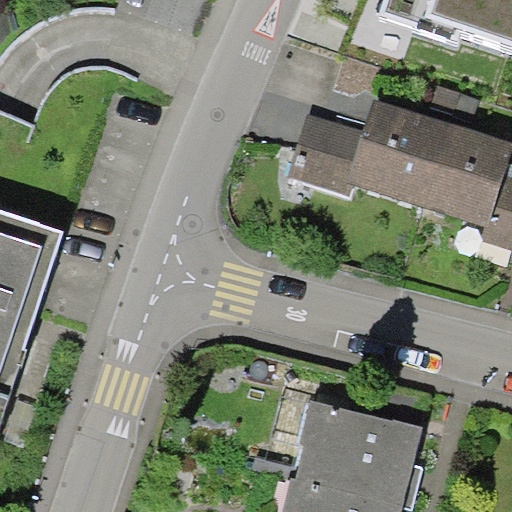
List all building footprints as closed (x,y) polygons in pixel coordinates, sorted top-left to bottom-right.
[(439,0),(489,20),(497,0),(439,0)] [(347,186),(417,209),(440,140),(370,117),(361,144),(302,125),(293,154),(351,173),(347,186)] [(503,161),(440,140),(417,209),(480,230),(476,243),(506,253),(510,240),(511,234),(511,191),(495,186),(503,161)] [(0,440),(67,241),(0,217),(0,440)] [(308,481),(410,507),(430,430),(322,403),(312,442),(318,444),(308,481)] [(409,511),(410,507),(308,481),(302,480),(294,511),(409,511)]
